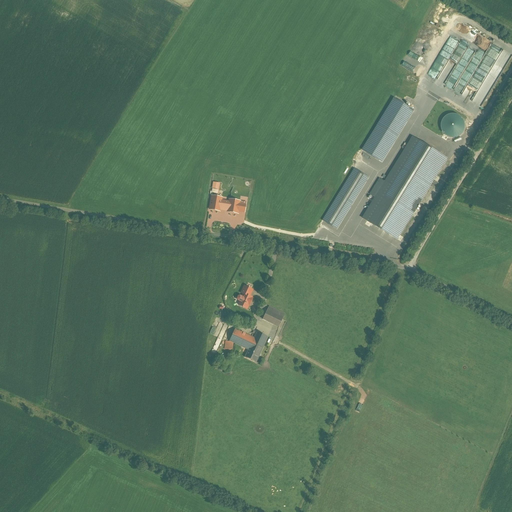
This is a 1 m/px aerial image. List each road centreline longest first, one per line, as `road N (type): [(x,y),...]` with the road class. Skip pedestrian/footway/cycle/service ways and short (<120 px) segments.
road 1 (unclassified): [(0,201),(395,266),(511,321)]
road 2 (track): [(407,270),(477,157),(460,145)]
road 3 (track): [(358,407),(359,387),(273,339)]
